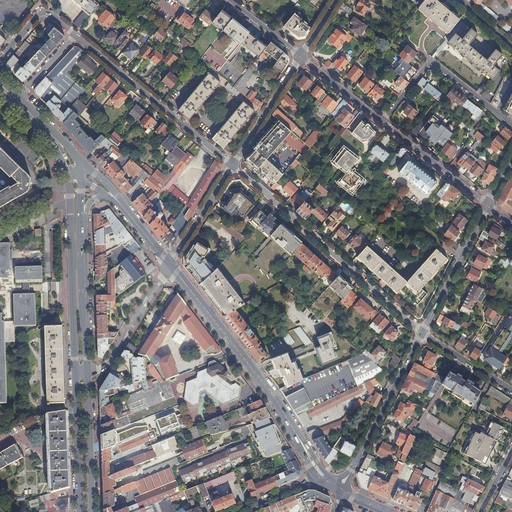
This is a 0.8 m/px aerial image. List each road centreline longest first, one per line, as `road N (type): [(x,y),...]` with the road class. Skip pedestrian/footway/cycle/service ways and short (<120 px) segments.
road 1 (secondary): [(321,476),(169,264)]
road 2 (residential): [(233,164),(422,332)]
road 3 (residential): [(75,36),(233,164)]
road 4 (primary): [(68,177),(74,374)]
road 5 (residential): [(511,126),(430,62),(383,121)]
road 6 (secondary): [(422,332),(341,491)]
road 7 (primary): [(88,374),(80,225)]
road 8 (secondary): [(487,205),(422,332)]
road 9 (primary): [(92,511),(88,374)]
road 10 (primary): [(74,374),(77,511)]
road 11 (residential): [(487,205),(383,121)]
road 12 (residential): [(301,56),(233,164)]
